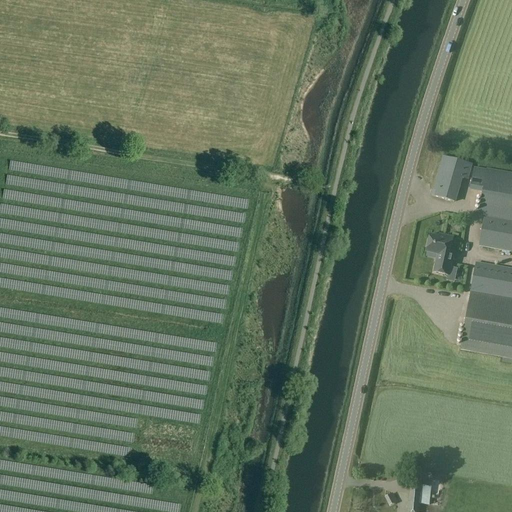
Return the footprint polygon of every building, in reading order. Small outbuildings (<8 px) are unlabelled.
[(471,165),(456,160),(442,157),(441,160),(442,160),(432,196),(454,202),(461,178),(467,180),(471,165)] [(511,174),(474,168),(470,188),(483,190),(478,217),(484,218),(484,217),(511,221),(511,174)] [(484,218),(479,247),(511,252),(511,221),(484,217),(484,218)] [(430,235),(426,252),(438,255),(434,273),(448,276),(453,255),(449,255),(453,238),(443,236),(443,238),(430,235)] [(511,270),(475,264),(470,293),(511,300),(511,270)] [(511,359),(511,300),(470,293),(460,350),(511,359)] [(410,485),(407,511),(418,511),(419,504),(429,505),(431,489),(421,488),(421,486),(410,485)]
